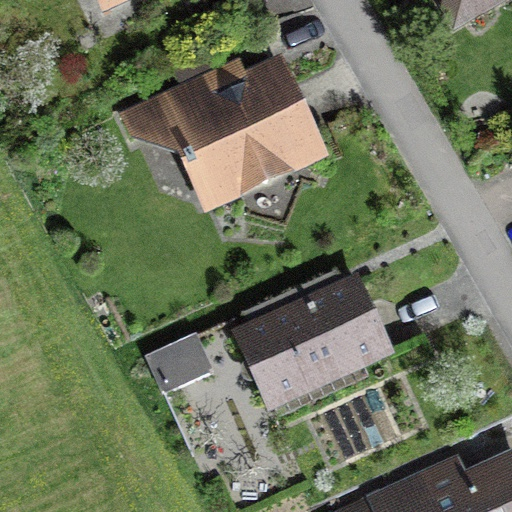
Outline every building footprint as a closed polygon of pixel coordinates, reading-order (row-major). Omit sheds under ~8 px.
[(97,0),(107,21),(152,0),(97,0)] [(511,0),(440,0),(464,41),(511,12),(511,0)] [(286,50),(119,117),(131,151),(187,171),(209,230),(342,169),(286,50)] [(367,282),(239,339),(274,418),(402,362),(367,282)] [(208,349),(159,370),(171,400),(221,380),(208,349)] [(511,511),(511,432),(335,511),(511,511)]
